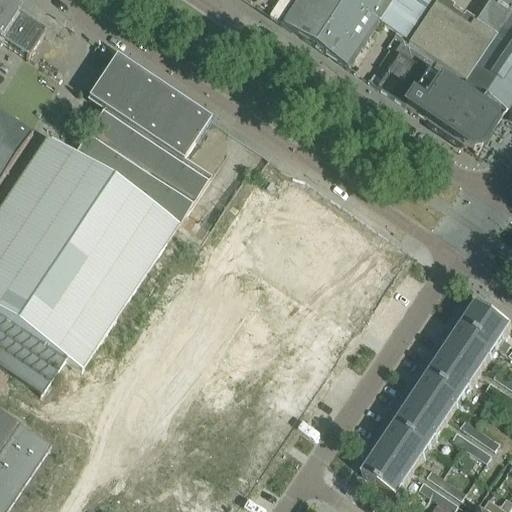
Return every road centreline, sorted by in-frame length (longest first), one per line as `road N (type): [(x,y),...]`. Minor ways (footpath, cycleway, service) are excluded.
road 1 (unclassified): [(70,0),(452,256)]
road 2 (unclassified): [(494,202),(191,0)]
road 3 (residential): [(302,475),(452,256)]
